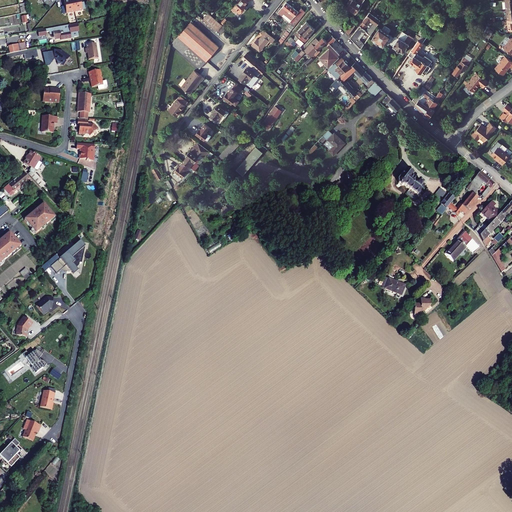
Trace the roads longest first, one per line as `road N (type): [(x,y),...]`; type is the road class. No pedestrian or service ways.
road 1 (residential): [(73,310),(79,329),(60,422),(0,486)]
road 2 (residential): [(451,142),(310,0)]
road 3 (residential): [(183,120),(277,0)]
road 4 (residential): [(0,136),(58,150),(68,76)]
road 5 (unknown): [(388,85),(354,123),(350,149),(314,175)]
